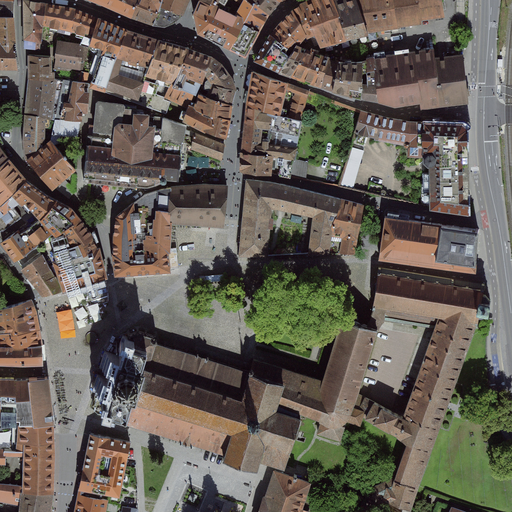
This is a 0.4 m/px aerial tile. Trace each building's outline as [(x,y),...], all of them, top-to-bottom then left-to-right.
[(0,0),(0,10),(1,17),(14,17),(12,0),(0,0)] [(45,5),(21,0),(24,48),(40,49),(40,46),(41,31),(42,24),(45,5)] [(89,0),(133,17),(138,0),(89,0)] [(138,0),(133,17),(154,25),(163,0),(138,0)] [(191,0),(163,0),(154,25),(166,29),(175,26),(184,18),(191,0)] [(217,7),(200,1),(195,14),(199,33),(229,48),(253,5),(247,0),(236,0),(243,5),(237,16),(217,7)] [(247,0),(252,4),(254,1),(270,14),(279,2),(277,0),(247,0)] [(315,34),(320,46),(347,39),(332,0),(312,0),(302,5),(315,34)] [(356,0),(332,0),(347,39),(369,33),(368,31),(356,0)] [(444,15),(441,0),(356,0),(368,31),(400,26),(400,25),(421,22),(421,18),(444,15)] [(253,5),(229,48),(247,57),(270,14),(254,1),(252,4),(253,5)] [(66,8),(45,5),(42,24),(69,31),(68,35),(71,35),(72,31),(85,34),(93,36),(99,20),(66,8)] [(315,34),(302,5),(293,10),(306,36),(307,38),(315,34)] [(306,36),(293,10),(286,16),(280,23),(298,44),(306,36)] [(1,44),(14,45),(14,17),(1,17),(1,44)] [(127,31),(99,20),(93,36),(90,45),(104,49),(91,87),(99,90),(101,84),(104,85),(103,87),(106,88),(118,55),(127,31)] [(298,44),(280,23),(272,35),(293,52),(297,46),(298,44)] [(41,31),(40,46),(49,46),(50,32),(41,31)] [(159,41),(127,31),(118,55),(123,57),(132,60),(131,63),(144,67),(145,64),(151,66),(159,41)] [(90,45),(93,36),(85,34),(82,45),(89,46),(90,45)] [(293,52),(272,35),(255,62),(280,72),(293,52)] [(190,48),(159,41),(151,66),(148,74),(159,78),(172,82),(174,83),(190,48)] [(83,70),(89,46),(82,45),(59,42),(55,69),(75,72),(82,73),(83,70)] [(1,44),(0,44),(0,68),(14,68),(14,45),(1,44)] [(293,52),(280,72),(291,77),(306,49),(297,46),(293,52)] [(211,57),(190,48),(174,83),(173,85),(181,88),(186,75),(197,80),(191,93),(197,95),(198,93),(200,88),(206,73),(211,57)] [(306,49),(291,77),(302,80),(316,50),(312,49),(311,51),(306,49)] [(316,50),(302,80),(313,84),(323,57),(317,54),(318,51),(316,50)] [(412,53),(420,101),(422,107),(468,102),(464,56),(435,60),(434,50),(412,53)] [(362,86),(361,100),(388,105),(420,101),(412,53),(395,56),(396,56),(376,59),(375,56),(373,57),(373,59),(363,62),(363,73),(368,72),(369,82),(363,82),(363,86),(362,86)] [(51,56),(30,55),(30,77),(52,79),(52,78),(54,79),(54,73),(51,72),(51,56)] [(101,84),(99,90),(167,114),(171,102),(164,99),(165,97),(156,94),(160,83),(157,82),(159,78),(148,74),(151,66),(145,64),(144,67),(139,81),(117,74),(123,57),(118,55),(106,88),(103,87),(104,85),(101,84)] [(222,63),(211,57),(206,73),(213,83),(235,90),(231,77),(222,63)] [(323,57),(313,84),(322,88),(330,61),(331,59),(323,57)] [(330,61),(322,88),(333,92),(339,62),(340,61),(330,61)] [(339,62),(333,92),(361,100),(362,86),(363,86),(363,82),(363,73),(363,62),(347,62),(347,63),(339,62)] [(82,73),(80,82),(85,82),(89,72),(83,70),(82,73)] [(82,73),(75,72),(74,81),(80,82),(82,73)] [(287,91),(288,84),(253,73),(251,88),(248,104),(280,116),(287,91)] [(52,79),(30,77),(27,100),(54,105),(55,90),(62,91),(64,80),(54,79),(52,78),(52,79)] [(74,81),(64,80),(62,91),(56,119),(80,121),(81,121),(82,111),(87,111),(88,93),(84,92),(85,82),(80,82),(74,81)] [(226,138),(229,119),(192,107),(195,100),(197,95),(191,93),(181,88),(173,85),(174,83),(172,82),(166,95),(188,107),(184,120),(207,131),(226,138)] [(233,105),(235,90),(213,83),(212,87),(207,85),(206,87),(211,89),(208,97),(233,105)] [(307,101),(317,106),(322,96),(298,87),(291,118),(303,121),(307,101)] [(229,119),(233,105),(208,97),(203,95),(202,94),(198,102),(195,100),(192,107),(229,119)] [(27,100),(25,114),(39,117),(51,119),(54,105),(27,100)] [(138,185),(146,112),(128,105),(98,102),(96,126),(91,126),(90,135),(89,135),(84,181),(138,185)] [(261,131),(261,127),(300,134),(303,121),(291,118),(280,116),(248,104),(246,124),(243,152),(272,156),(294,159),(295,159),(297,148),(271,145),(259,144),(261,131)] [(377,137),(382,117),(361,111),(355,131),(357,131),(357,134),(359,134),(359,132),(377,137)] [(155,182),(163,117),(146,112),(138,185),(154,187),(155,182)] [(39,117),(25,114),(23,152),(25,161),(39,151),(39,117)] [(187,126),(163,117),(155,182),(166,183),(167,178),(179,179),(183,142),(185,140),(187,126)] [(405,142),(409,122),(382,117),(377,137),(405,142)] [(80,121),(56,119),(52,140),(55,145),(60,142),(61,134),(79,135),(80,121)] [(431,166),(431,208),(470,214),(469,129),(464,124),(409,122),(405,142),(405,145),(409,147),(409,155),(425,156),(425,161),(431,166)] [(226,145),(194,133),(192,147),(223,159),(226,145)] [(39,151),(25,161),(54,187),(76,168),(55,145),(52,140),(39,151)] [(365,151),(353,148),(343,185),(354,189),(365,151)] [(272,156),(243,152),(242,170),(270,174),(271,162),(272,156)] [(294,159),(272,156),(271,162),(280,163),(278,176),(290,178),(290,176),(294,159)] [(13,194),(26,181),(8,159),(0,166),(0,200),(2,203),(9,210),(14,206),(20,203),(21,202),(13,194)] [(295,159),(294,159),(290,176),(306,179),(309,162),(295,159)] [(293,211),(297,188),(285,186),(268,183),(247,179),(245,202),(275,208),(279,208),(293,211)] [(41,219),(56,201),(34,188),(26,181),(13,194),(21,202),(20,203),(28,212),(30,214),(35,211),(41,218),(41,219)] [(66,184),(58,191),(69,199),(76,192),(66,184)] [(222,225),(226,186),(204,184),(176,187),(161,190),(159,209),(171,210),(171,221),(222,225)] [(336,220),(339,198),(297,188),(293,211),(314,216),(336,220)] [(146,194),(134,203),(135,217),(158,217),(159,209),(161,190),(146,194)] [(357,253),(365,205),(339,198),(336,220),(328,253),(357,253)] [(64,231),(82,219),(65,206),(56,201),(41,219),(53,232),(57,236),(64,231)] [(275,208),(245,202),(243,226),(240,249),(239,255),(268,256),(270,227),(273,227),(273,222),(273,219),(274,219),(275,208)] [(0,216),(9,210),(2,203),(0,204),(0,216)] [(14,206),(21,217),(28,212),(20,203),(14,206)] [(135,217),(134,203),(117,217),(114,236),(115,254),(137,253),(137,247),(135,217)] [(9,210),(0,216),(0,230),(3,228),(4,229),(21,217),(14,206),(9,210)] [(179,270),(177,248),(169,249),(171,221),(171,210),(159,209),(158,217),(135,217),(137,247),(140,246),(139,240),(146,239),(147,252),(137,253),(115,254),(117,274),(179,270)] [(387,216),(385,216),(380,257),(475,267),(476,264),(478,265),(478,261),(476,261),(476,259),(478,246),(479,233),(480,233),(480,229),(477,229),(477,230),(399,218),(400,213),(388,211),(387,216)] [(336,220),(314,216),(314,220),(309,254),(328,253),(336,220)] [(41,219),(41,218),(21,233),(19,230),(1,243),(15,260),(19,258),(30,250),(38,245),(53,232),(41,219)] [(56,262),(65,288),(101,278),(100,271),(93,249),(82,219),(64,231),(65,233),(66,232),(74,245),(54,251),(58,261),(56,262)] [(44,256),(38,245),(30,250),(36,259),(26,266),(19,258),(15,260),(44,296),(63,289),(44,256)] [(30,250),(19,258),(26,266),(36,259),(30,250)] [(375,293),(372,309),(374,309),(368,325),(378,329),(383,322),(385,322),(386,320),(434,327),(433,330),(436,330),(470,342),(475,327),(478,328),(480,317),(482,317),(482,318),(490,313),(489,312),(491,302),(486,295),(484,295),(485,285),(379,268),(378,276),(377,283),(375,282),(375,285),(376,285),(376,288),(376,291),(374,290),(374,293),(375,293)] [(39,330),(30,300),(0,309),(0,334),(0,336),(39,330)] [(332,392),(353,321),(354,315),(347,313),(346,317),(341,316),(340,319),(343,320),(324,380),(297,372),(298,369),(296,368),(295,371),(254,359),(253,364),(252,367),(282,377),(291,380),(332,392)] [(368,325),(353,321),(332,392),(347,397),(357,399),(359,393),(378,329),(368,325)] [(260,458),(286,466),(302,413),(281,407),(291,380),(282,377),(252,367),(251,371),(243,368),(243,367),(240,366),(240,367),(231,364),(232,363),(229,362),(228,364),(221,361),(221,360),(218,359),(218,360),(210,358),(211,354),(197,350),(196,354),(189,352),(189,350),(186,349),(185,351),(178,349),(179,347),(175,346),(175,348),(167,346),(168,343),(165,342),(164,345),(158,343),(159,341),(158,336),(157,334),(155,334),(154,335),(148,334),(148,331),(146,330),(145,333),(140,331),(140,328),(136,328),(137,332),(132,334),(130,332),(127,334),(130,337),(128,342),(125,342),(124,344),(126,345),(121,360),(110,357),(106,360),(108,365),(118,368),(113,383),(104,380),(99,383),(101,388),(111,391),(112,393),(107,410),(125,416),(128,417),(127,419),(124,418),(123,422),(126,423),(125,424),(128,425),(129,423),(139,426),(138,427),(140,428),(141,427),(149,430),(149,431),(151,431),(151,430),(160,433),(160,434),(162,435),(162,434),(171,436),(171,438),(173,438),(173,437),(181,440),(180,442),(180,444),(182,445),(182,443),(187,445),(191,446),(191,447),(193,448),(194,446),(195,444),(202,446),(202,447),(204,448),(204,447),(214,450),(213,451),(215,451),(216,450),(223,452),(224,454),(225,454),(224,459),(254,468),(254,469),(256,470),(256,469),(257,469),(259,465),(258,464),(260,458)] [(41,344),(39,330),(0,336),(2,346),(41,344)] [(470,342),(436,330),(404,417),(359,393),(357,399),(347,397),(350,407),(365,412),(364,416),(395,432),(394,433),(408,442),(392,478),(375,486),(372,496),(411,508),(448,405),(470,342)] [(234,338),(224,338),(223,333),(213,334),(214,347),(234,345),(234,338)] [(0,364),(44,364),(41,344),(2,346),(0,345),(0,364)] [(52,418),(47,377),(15,378),(19,423),(53,423),(52,418)] [(15,378),(0,378),(0,390),(3,424),(19,425),(19,423),(15,378)] [(302,413),(323,420),(332,392),(291,380),(281,407),(302,413)] [(332,392),(323,420),(319,433),(341,439),(345,427),(339,425),(348,420),(361,424),(364,416),(365,412),(350,407),(347,397),(332,392)] [(0,487),(24,490),(53,492),(55,455),(54,434),(53,431),(53,423),(19,423),(19,425),(18,450),(5,450),(5,449),(0,448),(0,487)] [(92,432),(80,487),(109,493),(113,494),(112,498),(117,499),(117,496),(120,496),(120,493),(119,493),(131,440),(92,432)] [(301,511),(303,508),(301,508),(310,481),(276,470),(270,487),(267,497),(265,496),(259,511),(301,511)] [(51,511),(53,492),(24,490),(0,487),(0,499),(23,504),(22,511),(51,511)] [(80,487),(75,511),(105,511),(106,505),(109,493),(80,487)] [(106,505),(115,507),(117,499),(112,498),(113,494),(109,493),(106,505)] [(201,508),(212,511),(216,496),(205,493),(201,508)]
